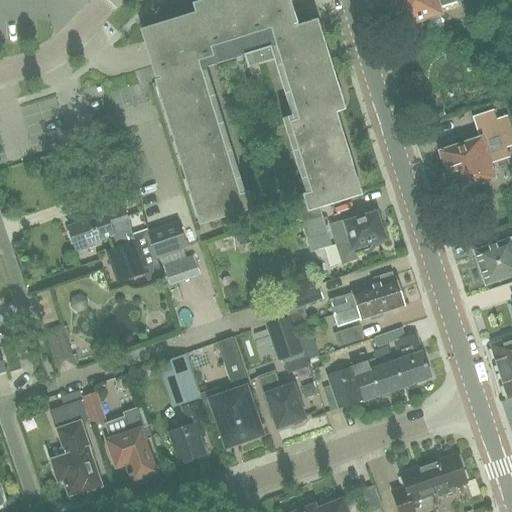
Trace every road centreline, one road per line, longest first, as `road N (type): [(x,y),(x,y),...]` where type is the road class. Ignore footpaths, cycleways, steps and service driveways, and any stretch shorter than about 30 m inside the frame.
road 1 (tertiary): [(478,403),(348,0)]
road 2 (residential): [(231,488),(478,403)]
road 3 (residential): [(0,72),(51,56),(109,0)]
